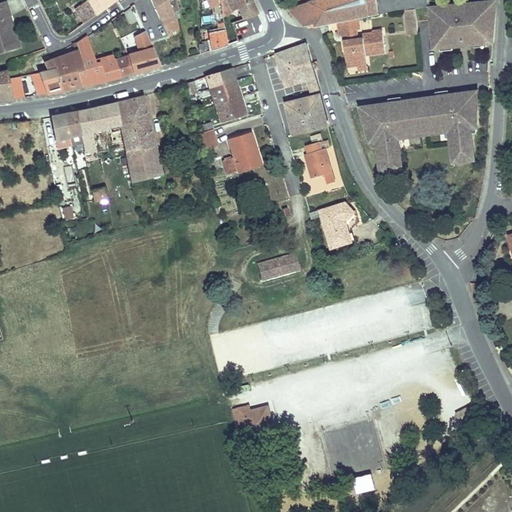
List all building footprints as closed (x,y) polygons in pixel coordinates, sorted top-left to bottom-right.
[(82,0),(75,4),(85,23),(97,14),(89,0),(82,0)] [(89,0),(97,14),(115,0),(89,0)] [(170,0),(153,0),(162,18),(175,12),(174,10),(170,0)] [(170,0),(174,10),(179,7),(177,0),(170,0)] [(221,0),(222,3),(223,15),(240,6),(245,17),(258,13),(255,6),(252,0),(221,0)] [(317,0),(291,9),(292,11),(297,17),(306,27),(308,27),(312,26),(316,25),(318,28),(319,29),(340,24),(358,20),(393,12),(404,10),(413,8),(430,6),(428,0),(317,0)] [(497,0),(475,0),(456,3),(458,22),(496,16),(497,0)] [(8,2),(0,4),(0,54),(22,48),(17,30),(13,32),(9,17),(12,17),(8,2)] [(456,3),(430,6),(433,25),(458,22),(456,3)] [(417,28),(413,8),(404,10),(407,29),(417,28)] [(233,21),(239,40),(261,32),(263,30),(264,27),(258,13),(245,17),(233,21)] [(458,22),(433,25),(436,47),(462,43),(468,42),(494,39),(496,16),(458,22)] [(358,20),(340,24),(342,38),(346,38),(346,43),(350,42),(349,32),(359,31),(358,20)] [(139,50),(154,45),(144,29),(135,35),(136,40),(139,50)] [(209,33),(212,50),(221,47),(228,44),(226,29),(209,33)] [(350,42),(346,43),(347,51),(352,51),(354,65),(369,63),(368,54),(388,52),(385,33),(385,30),(375,31),(375,34),(366,35),(366,39),(360,39),(359,31),(349,32),(350,42)] [(79,72),(83,84),(99,80),(122,75),(117,60),(100,65),(98,60),(89,36),(79,43),(88,69),(79,72)] [(139,50),(136,40),(129,43),(132,52),(139,50)] [(53,58),(65,88),(68,88),(83,84),(79,72),(88,69),(79,43),(74,44),(76,50),(53,58)] [(309,44),(277,54),(288,85),(310,78),(319,76),(317,70),(321,69),(318,61),(315,62),(310,46),(309,44)] [(132,52),(129,53),(134,71),(162,63),(154,45),(139,50),(132,52)] [(352,51),(347,51),(350,70),(370,68),(369,63),(354,65),(352,51)] [(129,53),(116,57),(117,60),(122,75),(134,71),(129,53)] [(115,54),(98,60),(100,65),(117,60),(116,57),(115,54)] [(32,75),(37,95),(65,88),(53,58),(51,55),(47,57),(51,68),(32,75)] [(0,99),(14,98),(24,97),(20,77),(8,79),(7,67),(0,70),(0,99)] [(233,68),(208,75),(212,87),(237,80),(233,68)] [(319,76),(310,78),(315,92),(321,90),(319,84),(320,83),(319,76)] [(237,80),(212,87),(217,103),(242,95),(237,80)] [(437,95),(438,98),(440,111),(426,113),(429,131),(443,128),(444,131),(453,129),(459,128),(460,134),(454,135),(458,160),(466,159),(466,155),(479,153),(475,131),(474,124),(481,123),(480,98),(477,98),(475,88),(437,95)] [(294,102),(306,136),(325,131),(340,124),(328,90),(294,102)] [(122,101),(118,102),(123,125),(151,119),(145,95),(122,101)] [(217,103),(223,121),(248,113),(242,95),(217,103)] [(438,98),(406,103),(409,116),(422,114),(425,131),(429,131),(426,113),(440,111),(438,98)] [(370,116),(366,117),(374,142),(381,141),(382,148),(386,169),(400,167),(400,170),(409,169),(404,144),(398,145),(397,139),(403,138),(412,136),(412,134),(425,131),(422,114),(409,116),(406,103),(406,101),(368,107),(370,116)] [(98,136),(101,149),(106,148),(103,136),(101,127),(111,125),(116,145),(126,142),(123,125),(118,102),(99,106),(93,107),(98,136)] [(79,110),(83,132),(86,149),(98,146),(96,136),(98,136),(93,107),(79,110)] [(67,112),(71,134),(83,132),(79,110),(67,112)] [(58,138),(71,134),(67,112),(64,113),(54,115),(58,138)] [(24,120),(21,120),(22,129),(30,128),(29,119),(24,120)] [(126,142),(133,179),(163,171),(151,119),(123,125),(126,142)] [(198,132),(202,150),(217,145),(212,128),(198,132)] [(231,138),(237,157),(253,152),(253,131),(231,138)] [(304,156),(300,157),(307,181),(327,176),(321,152),(318,153),(316,146),(302,149),(304,156)] [(237,157),(220,163),(225,179),(239,174),(256,170),(253,152),(237,157)] [(105,187),(93,190),(95,202),(108,199),(105,187)] [(73,217),(71,204),(64,205),(66,217),(73,217)] [(342,205),(315,213),(306,215),(308,223),(317,223),(325,248),(335,245),(345,242),(342,231),(339,231),(337,224),(349,213),(342,205)] [(294,256),(256,266),(260,281),(298,271),(294,256)] [(468,406),(451,416),(459,431),(477,421),(468,406)] [(242,412),(240,412),(242,422),(260,418),(263,433),(270,431),(268,419),(265,407),(242,412)] [(260,418),(242,422),(245,436),(263,433),(260,418)]
